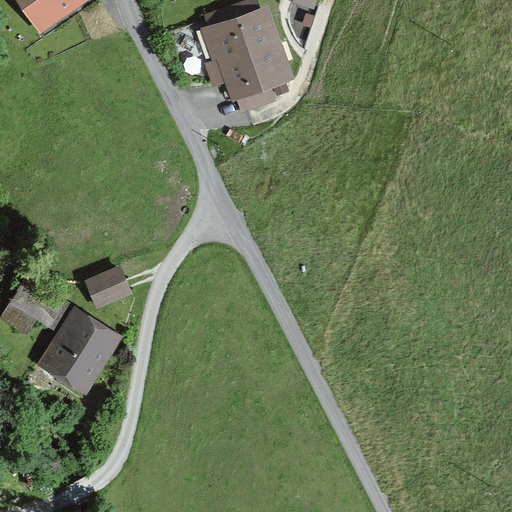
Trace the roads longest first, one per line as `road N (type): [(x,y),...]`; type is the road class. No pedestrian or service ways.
road 1 (unclassified): [(385,511),(221,200),(127,0)]
road 2 (track): [(37,511),(97,485),(118,459),(154,291),(221,200)]
